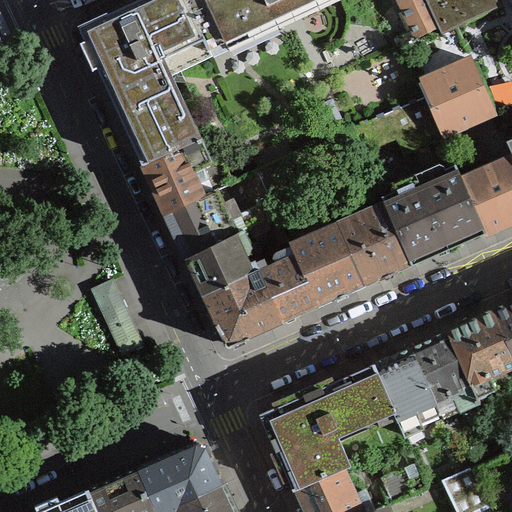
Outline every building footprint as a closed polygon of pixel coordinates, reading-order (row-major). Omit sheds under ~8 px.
[(142,165),(143,165),(200,138),(201,137),(189,110),(188,110),(184,100),(183,100),(171,75),(212,55),(209,50),(185,0),(138,0),(107,15),(107,13),(79,27),(78,27),(85,42),(80,44),(93,71),(97,68),(116,109),(142,165)] [(317,0),(185,0),(209,50),(210,50),(225,43),(317,0)] [(399,0),(416,36),(416,37),(439,26),(426,0),(399,0)] [(426,0),(439,26),(442,32),(450,28),(457,25),(469,20),(481,14),(497,7),(499,6),(496,0),(426,0)] [(426,97),(442,135),(443,135),(495,112),(472,59),(455,67),(437,75),(420,82),(420,83),(426,97)] [(442,135),(426,97),(425,97),(354,128),(352,129),(361,149),(362,150),(363,149),(398,133),(406,151),(415,147),(428,176),(439,171),(426,142),(441,135),(442,135)] [(305,148),(315,171),(362,150),(361,149),(352,129),(352,127),(305,148)] [(217,189),(233,182),(221,157),(211,162),(200,138),(143,165),(148,176),(149,179),(160,203),(165,213),(217,189)] [(269,193),(315,171),(305,148),(259,170),(269,193)] [(485,233),(511,221),(511,158),(497,165),(479,173),(464,179),(462,180),(485,233)] [(462,180),(455,164),(439,171),(428,176),(392,192),(382,196),(385,203),(388,210),(412,265),(485,233),(462,180)] [(269,193),(259,170),(246,176),(256,198),(255,198),(258,205),(238,214),(231,199),(223,203),(217,190),(217,189),(165,213),(165,214),(171,227),(186,259),(236,234),(244,230),(278,213),(269,193)] [(388,210),(385,203),(338,223),(365,285),(412,265),(388,210)] [(291,244),(296,255),(318,306),(365,285),(338,223),(291,244)] [(246,255),(236,234),(186,259),(187,262),(185,264),(189,272),(192,272),(199,288),(203,295),(249,274),(259,269),(256,262),(263,259),(263,258),(257,261),(255,262),(250,264),(246,255)] [(11,237),(0,235),(0,283),(5,285),(17,280),(25,270),(26,257),(21,245),(11,237)] [(318,306),(296,255),(267,268),(266,264),(264,260),(263,258),(263,259),(256,262),(259,269),(265,285),(282,322),(318,306)] [(249,274),(203,295),(206,302),(209,308),(207,312),(212,323),(216,324),(225,342),(228,343),(231,344),(232,345),(249,337),(249,336),(282,322),(265,285),(264,285),(256,289),(249,275),(249,274)] [(122,353),(143,344),(142,343),(139,337),(122,299),(113,280),(113,279),(92,289),(92,290),(93,289),(99,302),(122,352),(122,353)] [(511,303),(509,305),(509,304),(494,311),(511,352),(511,303)] [(467,375),(471,383),(479,402),(480,401),(479,397),(484,395),(497,389),(491,376),(511,366),(511,352),(494,311),(494,310),(479,316),(479,317),(448,331),(467,375)] [(467,375),(448,331),(448,330),(433,336),(433,337),(412,347),(412,346),(411,347),(440,414),(455,407),(455,408),(460,405),(461,409),(479,402),(471,383),(467,375)] [(426,420),(425,420),(440,414),(411,347),(409,348),(410,348),(389,357),(388,356),(373,363),(374,364),(393,407),(395,411),(397,415),(397,417),(405,434),(422,426),(421,422),(426,420)] [(339,436),(377,419),(395,411),(393,407),(374,364),(370,365),(334,381),(322,386),(320,381),(284,397),(286,402),(274,407),(259,414),(275,450),(277,455),(278,455),(280,460),(275,463),(283,482),(289,479),(293,489),(343,466),(350,463),(339,436)] [(507,452),(511,449),(511,436),(502,441),(507,452)] [(207,445),(196,441),(137,467),(156,511),(166,511),(176,508),(175,504),(224,483),(207,445)] [(511,511),(511,449),(507,452),(502,454),(471,467),(472,469),(489,504),(492,511),(511,511)] [(416,461),(416,460),(381,476),(393,502),(427,486),(416,461)] [(343,466),(293,489),(303,511),(364,511),(356,493),(343,466)] [(156,511),(137,467),(87,489),(96,511),(156,511)] [(470,511),(486,505),(488,504),(489,504),(472,469),(471,467),(470,468),(470,467),(465,469),(442,479),(458,511),(470,511)] [(175,504),(176,508),(177,511),(237,511),(224,483),(175,504)] [(96,511),(87,489),(87,488),(59,500),(57,495),(35,505),(37,510),(32,511),(96,511)]
